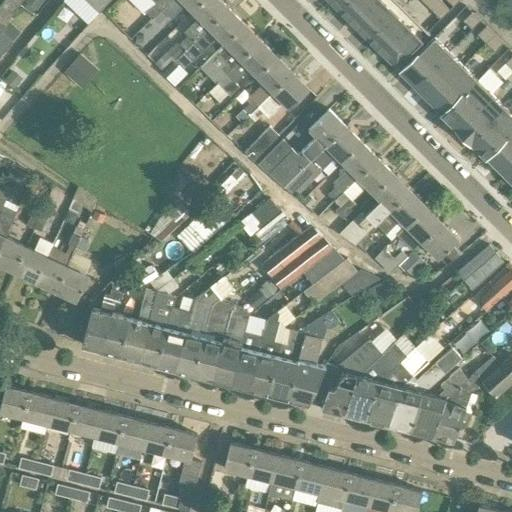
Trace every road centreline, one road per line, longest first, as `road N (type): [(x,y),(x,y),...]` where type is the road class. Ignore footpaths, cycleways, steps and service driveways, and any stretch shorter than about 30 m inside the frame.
road 1 (residential): [(511,481),(0,352)]
road 2 (residential): [(511,242),(277,0)]
